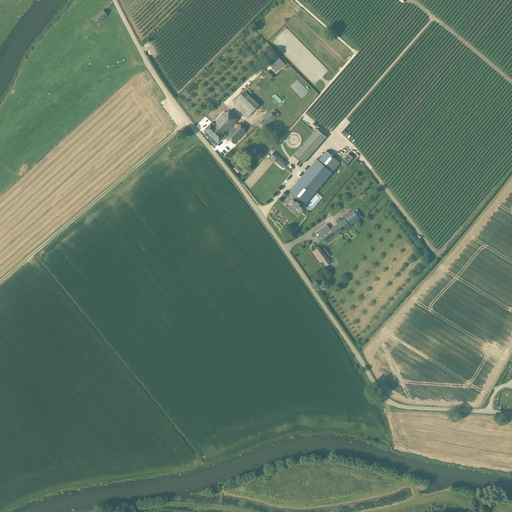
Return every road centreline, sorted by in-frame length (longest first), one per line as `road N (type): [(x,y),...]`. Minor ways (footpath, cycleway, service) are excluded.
road 1 (unclassified): [(115,0),(156,78),(379,395),(388,403),(511,414)]
road 2 (track): [(0,282),(188,121)]
